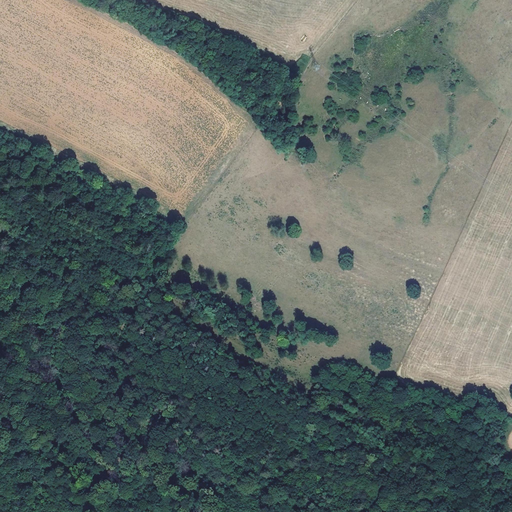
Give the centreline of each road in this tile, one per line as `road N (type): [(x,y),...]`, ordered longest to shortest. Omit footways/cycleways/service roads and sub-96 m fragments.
road 1 (track): [(0,298),(225,462),(323,511)]
road 2 (track): [(97,371),(70,437),(0,448)]
